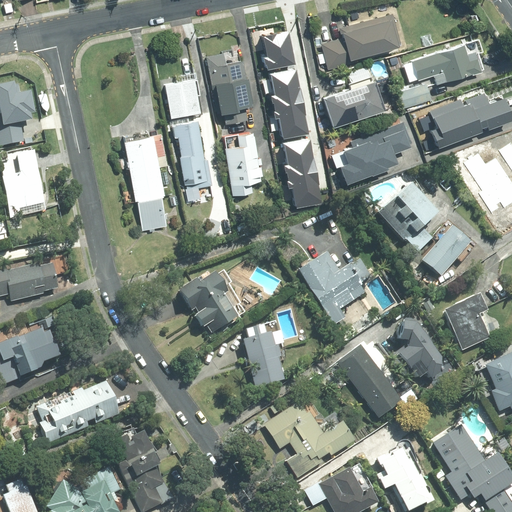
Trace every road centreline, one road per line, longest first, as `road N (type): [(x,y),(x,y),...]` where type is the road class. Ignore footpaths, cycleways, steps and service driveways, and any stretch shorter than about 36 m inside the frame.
road 1 (residential): [(52,32),(120,309),(257,511)]
road 2 (unknown): [(106,274),(287,225),(318,231),(340,249)]
road 3 (unknown): [(177,394),(0,473)]
road 4 (tertiary): [(52,32),(199,0)]
